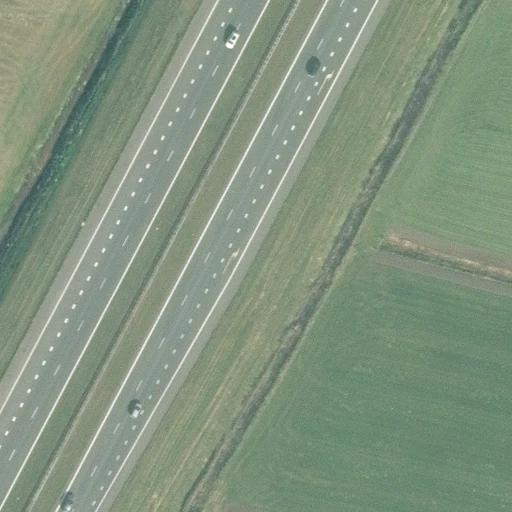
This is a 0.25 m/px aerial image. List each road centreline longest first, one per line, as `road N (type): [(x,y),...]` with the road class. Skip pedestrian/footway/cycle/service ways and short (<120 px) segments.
road 1 (motorway): [(72,511),(343,0)]
road 2 (motorway): [(251,0),(0,476)]
